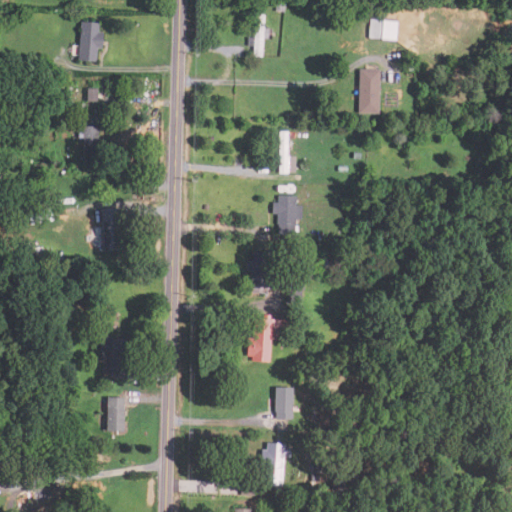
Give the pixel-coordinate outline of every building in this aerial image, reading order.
[(285,12),(275,11),(276,0),(286,1),(285,12)] [(262,57),(254,57),(256,15),(264,15),(262,57)] [(396,42),(381,41),(381,40),(369,39),(371,20),(383,21),(383,19),(398,21),(396,42)] [(77,61),(80,22),(98,23),(97,32),(102,33),(101,49),(96,49),(95,63),(77,61)] [(379,114),(358,114),(359,70),(380,70),(379,114)] [(97,102),(86,102),(87,89),(97,89),(97,102)] [(84,169),(83,138),(79,138),(78,127),(98,126),(99,169),(84,169)] [(287,174),(278,174),(279,132),(288,132),(287,157),(295,157),(295,173),(287,173),(287,174)] [(294,235),(278,235),(278,225),(277,225),(277,215),(273,215),(273,202),(278,202),(278,196),(296,197),(295,206),(301,206),(301,220),(295,220),(294,235)] [(52,222),(29,226),(27,212),(50,208),(52,222)] [(103,252),(101,209),(118,208),(120,251),(103,252)] [(321,276),(316,257),(336,252),(335,245),(344,242),(351,268),(321,276)] [(42,261),(31,261),(31,247),(42,247),(42,261)] [(44,253),(52,252),(53,260),(44,260),(44,253)] [(281,290),(249,289),(250,272),(246,272),(246,261),(251,261),(252,254),(269,255),(269,265),(275,265),(274,274),(282,275),(281,290)] [(308,280),(304,265),(317,262),(320,277),(308,280)] [(300,304),(286,304),(287,284),(305,284),(305,291),(300,290),(300,304)] [(269,363),(251,362),(252,357),(246,357),(248,339),(252,339),(253,319),(287,321),(286,337),(278,336),(278,341),(271,341),(269,363)] [(126,372),(110,372),(109,352),(101,352),(101,338),(126,338),(126,372)] [(292,420),(275,420),(275,413),(273,413),(274,388),(292,389),(292,420)] [(124,432),(106,432),(106,399),(124,399),(124,432)] [(92,448),(79,448),(79,440),(92,440),(92,448)] [(282,486),(265,485),(266,467),(261,466),(262,450),(267,451),(267,443),(285,444),(284,451),(290,451),(290,458),(284,457),(282,486)] [(416,472),(408,471),(410,463),(417,465),(416,472)] [(320,466),(320,474),(311,474),(311,466),(320,466)] [(295,471),(294,481),(285,481),(286,470),(295,471)] [(344,491),(332,491),(332,483),(344,484),(344,491)]
